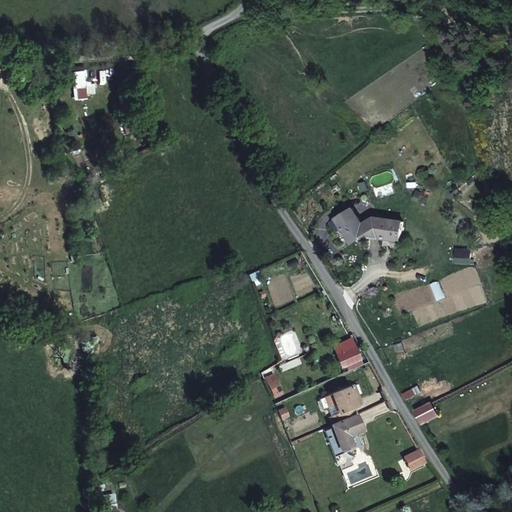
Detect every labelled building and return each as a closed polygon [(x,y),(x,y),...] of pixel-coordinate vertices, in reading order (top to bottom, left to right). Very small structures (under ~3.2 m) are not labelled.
[(363,225),(353,208),(337,218),(352,243),(368,233),(363,225)] [(404,221),(375,217),(363,225),(368,233),(369,236),(386,238),(387,236),(401,238),(404,221)] [(343,229),(337,218),(332,222),(338,232),(343,229)] [(456,254),(456,263),(470,264),(470,254),(456,254)] [(345,366),(360,360),(355,348),(340,355),(345,366)] [(341,368),(345,366),(340,355),(336,357),(341,368)] [(265,380),(269,390),(277,386),(273,377),(265,380)] [(417,395),(409,380),(398,386),(407,401),(417,395)] [(353,385),(349,387),(358,405),(361,404),(353,385)] [(328,418),(331,425),(355,414),(352,408),(358,405),(349,387),(318,400),(322,409),(328,407),(331,416),(328,418)] [(431,404),(416,412),(423,425),(438,417),(431,404)] [(362,431),(355,414),(331,425),(330,426),(333,435),(329,437),(325,438),(331,453),(352,446),(348,436),(362,431)] [(333,435),(330,426),(325,428),(329,437),(333,435)] [(406,464),(420,457),(414,448),(401,455),(406,464)] [(317,473),(303,478),(306,484),(319,479),(317,473)]
